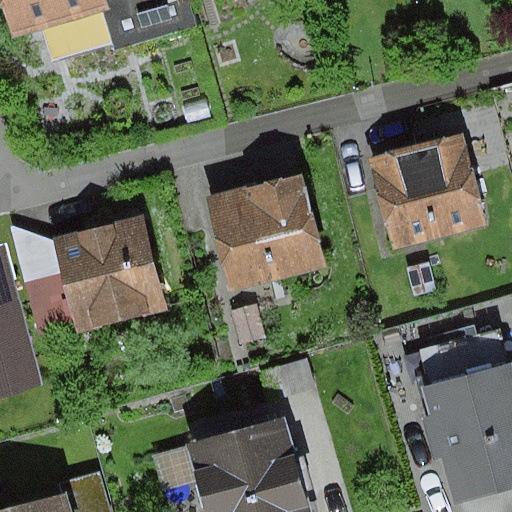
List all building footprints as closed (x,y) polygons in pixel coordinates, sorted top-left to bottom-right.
[(14,0),(27,44),(128,17),(123,0),(14,0)] [(233,0),(198,0),(201,9),(233,0)] [(486,131),(378,160),(403,256),(511,227),(486,131)] [(334,170),(226,194),(248,294),(356,270),(334,170)] [(161,224),(60,251),(85,346),(155,328),(186,320),(161,224)] [(255,304),(229,310),(237,347),(264,341),(255,304)] [(308,360),(273,369),(281,400),(316,391),(308,360)] [(511,499),(511,377),(445,392),(469,509),(511,499)] [(344,511),(320,418),(194,452),(210,511),(344,511)]
